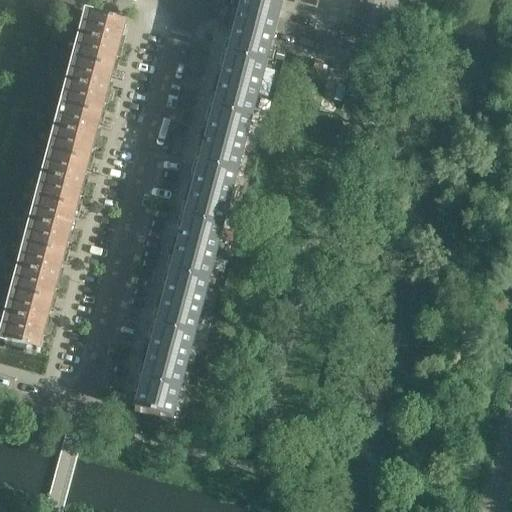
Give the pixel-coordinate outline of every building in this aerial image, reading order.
[(45,15),(49,0),(35,0),(32,12),(45,15)] [(58,19),(62,0),(49,0),(45,15),(58,19)] [(70,22),(76,0),(62,0),(58,19),(70,22)] [(257,96),(278,16),(282,0),(244,0),(236,32),(235,33),(234,39),(230,54),(228,53),(225,64),(227,64),(221,87),(257,96)] [(113,74),(120,46),(125,27),(91,18),(79,65),(113,74)] [(100,121),(108,92),(113,74),(79,65),(66,111),(100,121)] [(243,150),(257,96),(221,87),(216,108),(214,107),(211,118),(213,119),(207,141),(243,150)] [(324,189),(342,110),(317,105),(300,184),(324,189)] [(88,167),(96,138),(100,121),(66,111),(54,158),(88,167)] [(229,204),(243,150),(207,141),(201,162),(199,161),(196,172),(198,173),(193,195),(229,204)] [(76,213),(84,185),(88,167),(54,158),(42,204),(76,213)] [(214,258),(229,204),(193,195),(187,216),(185,216),(182,226),(184,227),(178,249),(214,258)] [(64,260),(71,231),(76,213),(42,204),(30,251),(64,260)] [(200,313),(214,258),(178,249),(173,270),(171,270),(168,281),(170,281),(164,303),(200,313)] [(51,306),(59,278),(64,260),(30,251),(17,297),(51,306)] [(39,353),(47,324),(51,306),(17,297),(5,344),(39,353)] [(186,367),(200,313),(164,303),(158,325),(156,324),(153,335),(156,335),(150,357),(186,367)] [(171,422),(186,367),(150,357),(144,379),(142,378),(139,389),(141,389),(135,412),(171,422)]
